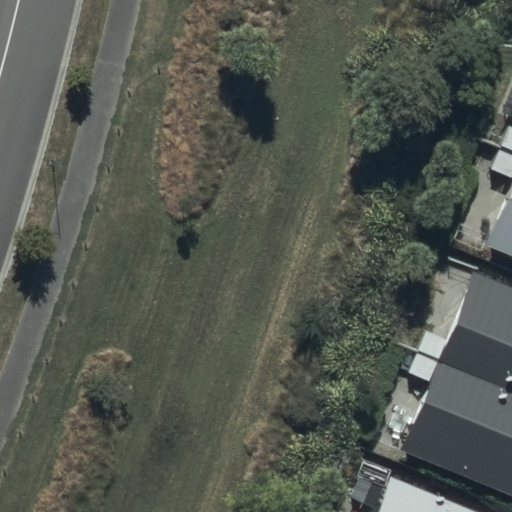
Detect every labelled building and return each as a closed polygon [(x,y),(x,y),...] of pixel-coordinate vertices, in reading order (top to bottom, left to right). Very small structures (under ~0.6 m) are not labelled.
[(496,139),(511,144),(511,79),(498,112),(506,115),(496,139)] [(511,144),(496,139),(486,162),(505,170),(478,234),(511,247),(511,144)] [(412,342),(511,380),(511,276),(473,260),(445,328),(422,319),(412,342)] [(511,380),(412,342),(404,363),(424,371),(397,439),(511,486),(511,380)] [(506,511),(385,465),(365,511),(506,511)]
